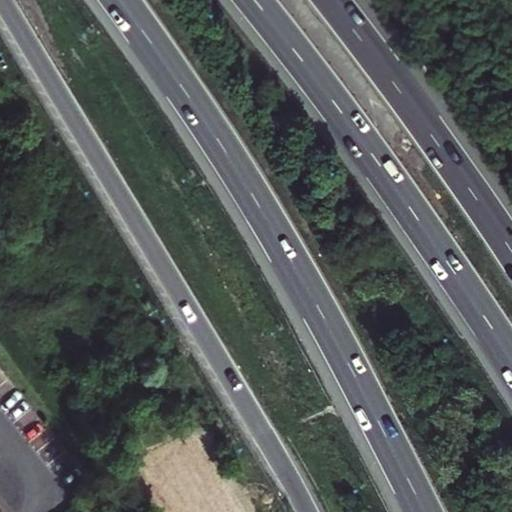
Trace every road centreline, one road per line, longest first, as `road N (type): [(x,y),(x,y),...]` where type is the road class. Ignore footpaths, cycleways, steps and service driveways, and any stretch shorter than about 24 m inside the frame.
road 1 (motorway): [(120,0),(288,254),(426,511)]
road 2 (motorway): [(1,0),(307,511)]
road 3 (motorway): [(254,0),(511,357)]
road 4 (motorway): [(511,249),(333,0)]
